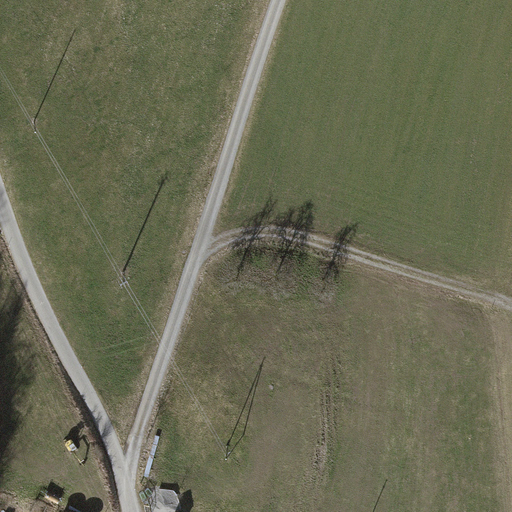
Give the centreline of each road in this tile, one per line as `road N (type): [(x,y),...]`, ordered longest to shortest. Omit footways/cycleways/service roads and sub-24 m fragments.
road 1 (track): [(281,0),(127,482)]
road 2 (unclassified): [(0,182),(134,511)]
